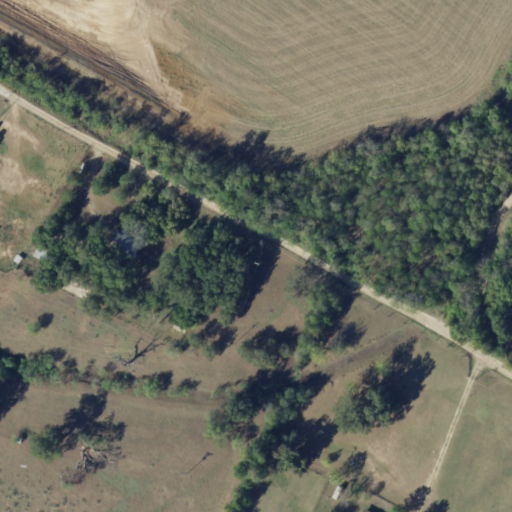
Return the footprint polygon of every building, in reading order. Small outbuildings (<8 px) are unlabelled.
[(138,261),(118,249),(121,243),(115,240),(120,231),(126,235),(128,231),(148,243),(138,261)] [(55,247),(51,255),(53,257),(50,263),(47,261),(45,265),(34,258),(40,249),(33,245),(38,238),(40,239),(55,247)] [(20,255),(25,258),(21,265),(16,262),(20,255)] [(180,326),(188,330),(187,334),(178,331),(180,326)] [(336,499),(341,487),(346,489),(341,501),(336,499)]
